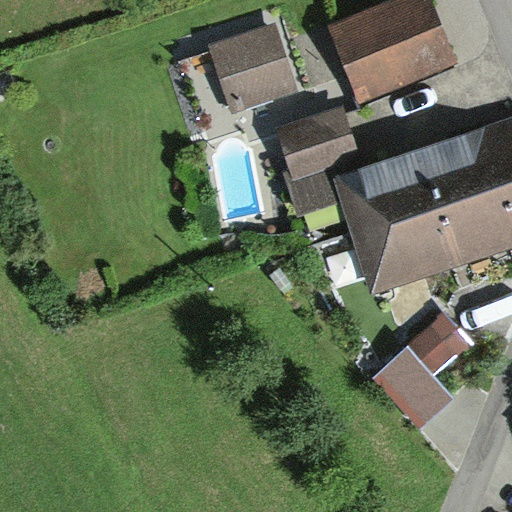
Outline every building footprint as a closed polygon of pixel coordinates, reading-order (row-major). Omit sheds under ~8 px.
[(407,0),(333,29),(360,101),(457,64),(432,0),(407,0)] [(237,111),(297,91),(274,25),(214,45),(237,111)] [(342,104),(276,126),(291,169),(285,172),(299,215),(341,200),(332,177),(364,166),(342,104)] [(373,293),(511,243),(511,113),(364,166),(332,177),(341,200),(373,293)] [(420,429),(452,400),(432,378),(471,343),(446,315),(374,378),(420,429)]
